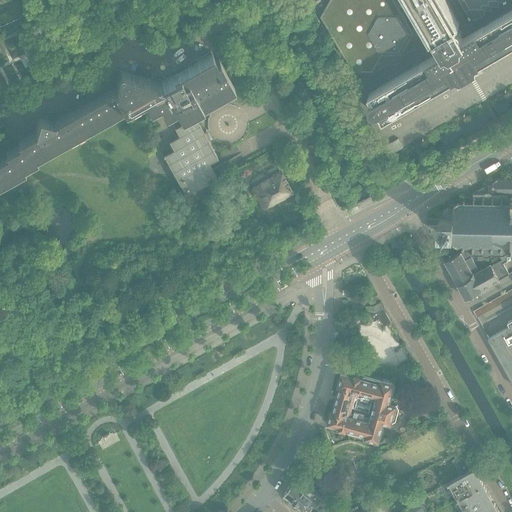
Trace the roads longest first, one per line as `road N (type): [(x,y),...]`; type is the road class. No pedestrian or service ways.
road 1 (tertiary): [(0,441),(307,268),(326,249)]
road 2 (tertiary): [(326,249),(301,255),(0,424)]
road 3 (residential): [(354,234),(509,511)]
road 4 (residential): [(264,495),(285,466),(320,366),(326,249)]
road 5 (residential): [(511,395),(404,205)]
road 6 (tertiary): [(404,205),(511,144)]
